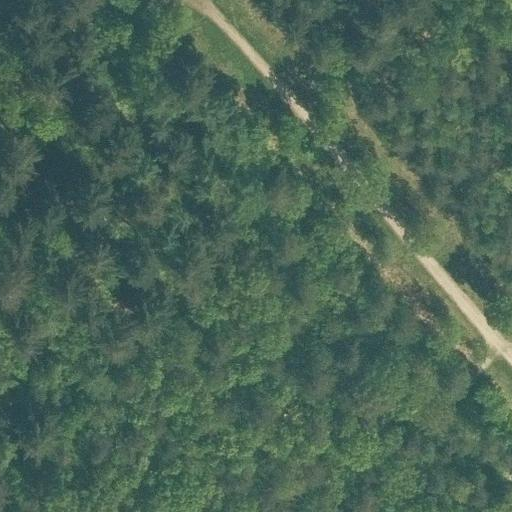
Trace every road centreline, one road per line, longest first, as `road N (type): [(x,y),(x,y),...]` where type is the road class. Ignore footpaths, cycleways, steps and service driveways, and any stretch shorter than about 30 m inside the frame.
road 1 (track): [(292,106),(3,461),(41,511)]
road 2 (track): [(292,106),(490,329),(370,511)]
road 3 (track): [(199,0),(292,106)]
